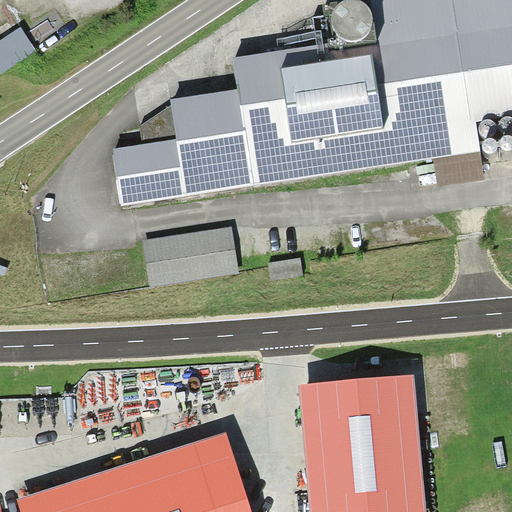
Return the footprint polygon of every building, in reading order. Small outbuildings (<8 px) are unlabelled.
[(113,148),(122,205),(434,157),(438,180),(478,174),(469,117),(511,109),(511,0),(371,0),(379,43),(329,51),(328,43),(233,58),(238,88),(171,99),(172,104),(140,126),(143,144),(113,148)] [(0,80),(42,58),(30,34),(0,49),(0,80)] [(224,232),(139,245),(145,286),(231,272),(224,232)] [(299,385),(310,511),(422,511),(410,375),(299,385)] [(248,511),(224,436),(21,501),(24,511),(248,511)]
